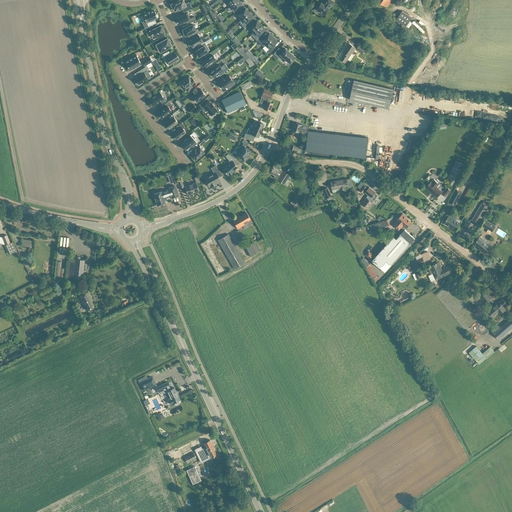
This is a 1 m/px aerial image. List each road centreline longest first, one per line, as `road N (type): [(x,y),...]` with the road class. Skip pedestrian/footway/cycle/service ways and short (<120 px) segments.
road 1 (unclassified): [(511,291),(366,170),(303,160),(270,144)]
road 2 (tertiary): [(130,220),(76,0)]
road 3 (unclassified): [(140,228),(231,192),(270,144)]
road 4 (tertiary): [(130,241),(196,377)]
road 5 (tertiary): [(196,377),(136,239)]
road 6 (tertiary): [(259,511),(196,377)]
road 7 (tertiary): [(0,202),(119,228)]
